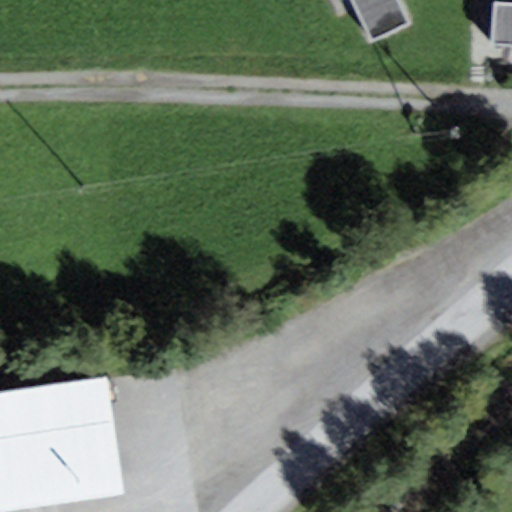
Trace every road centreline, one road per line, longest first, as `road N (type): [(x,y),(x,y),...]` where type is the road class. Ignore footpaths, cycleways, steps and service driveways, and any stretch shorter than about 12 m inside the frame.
road 1 (track): [(0,88),(511,105)]
road 2 (track): [(511,284),(248,511)]
